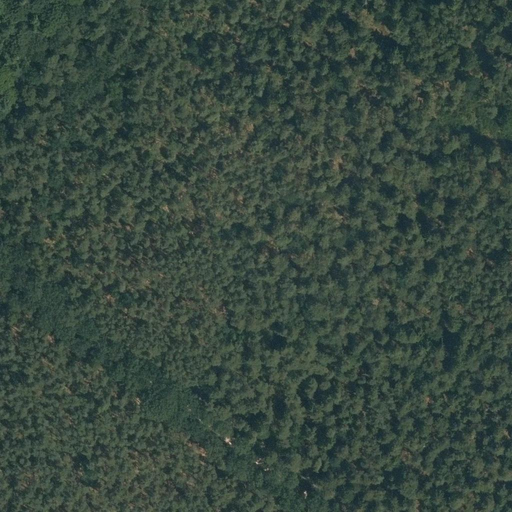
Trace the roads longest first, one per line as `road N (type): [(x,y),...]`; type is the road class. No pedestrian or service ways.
road 1 (track): [(0,266),(326,511)]
road 2 (track): [(65,0),(0,114)]
